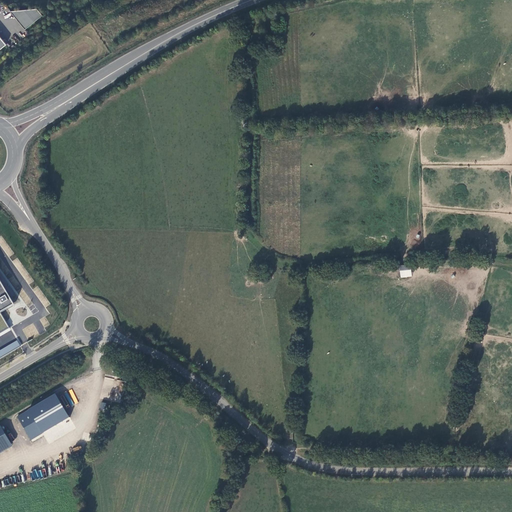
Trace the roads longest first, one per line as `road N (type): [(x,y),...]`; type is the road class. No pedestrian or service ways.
road 1 (tertiary): [(511,471),(356,472),(297,460),(165,359),(106,333)]
road 2 (primary): [(253,0),(170,38),(66,103)]
